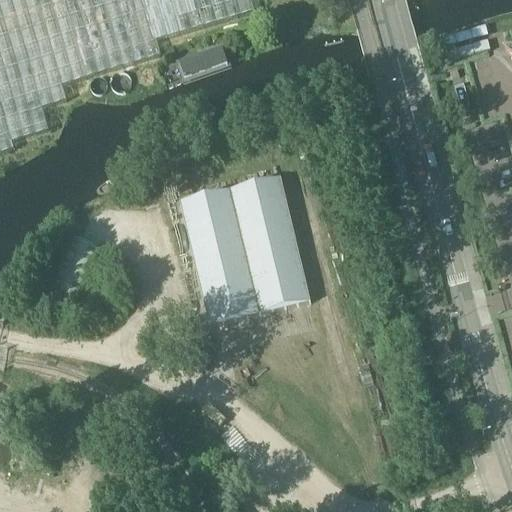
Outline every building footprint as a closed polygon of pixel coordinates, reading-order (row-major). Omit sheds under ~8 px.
[(0,0),(0,156),(14,152),(12,144),(48,133),(42,110),(66,103),(62,88),(160,58),(156,43),(253,15),(254,15),(249,0),(0,0)] [(185,88),(229,71),(220,47),(175,63),(185,88)] [(459,79),(457,72),(449,74),(452,82),(459,79)] [(460,110),(470,108),(463,86),(454,89),(460,110)] [(350,109),(359,106),(355,90),(345,93),(350,109)] [(204,201),(180,207),(187,236),(210,331),(311,306),(281,182),(204,201)] [(84,312),(107,257),(65,239),(42,294),(84,312)]
